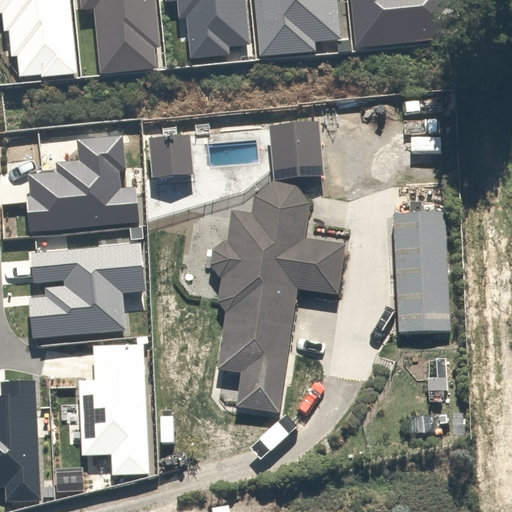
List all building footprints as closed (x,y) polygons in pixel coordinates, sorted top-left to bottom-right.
[(79,0),(80,9),(93,8),(99,73),(157,68),(154,47),(159,47),(154,0),(79,0)] [(228,46),(249,45),(245,0),(164,0),(164,1),(176,0),(177,17),(185,16),(189,58),(229,55),(228,46)] [(252,0),(258,57),(315,51),(314,42),(340,40),(336,0),(252,0)] [(349,0),(355,46),(457,36),(453,0),(349,0)] [(278,412),(296,288),(336,294),(343,243),(303,237),(309,200),(294,183),(271,180),(252,195),(250,211),(229,209),(225,240),(222,240),(211,248),(209,264),(218,276),(220,276),(216,301),(224,309),(216,368),(240,372),(235,404),(278,412)] [(444,212),(392,213),(397,330),(449,329),(444,212)]
